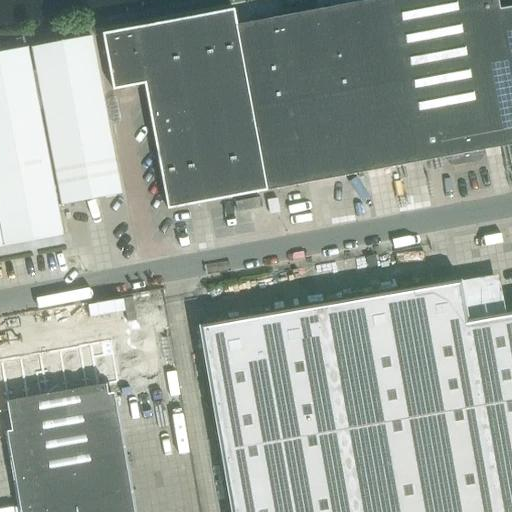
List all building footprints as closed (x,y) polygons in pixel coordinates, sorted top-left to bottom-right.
[(498,0),(374,0),(365,2),(396,167),(446,159),(447,163),(454,166),(479,162),(484,154),(484,151),(511,145),(511,77),(500,10),(498,0)] [(272,190),(396,167),(365,2),(240,25),(272,190)] [(511,8),(500,10),(511,77),(511,8)] [(272,190),(240,25),(237,9),(106,33),(116,89),(147,83),(170,209),(272,190)] [(124,195),(93,35),(35,47),(40,58),(30,60),(39,108),(46,107),(66,207),(124,195)] [(0,150),(45,142),(27,49),(0,54),(0,150)] [(45,142),(0,150),(0,246),(62,234),(45,142)] [(277,199),(267,201),(270,215),(280,213),(277,199)] [(511,511),(511,314),(467,322),(460,281),(318,306),(200,327),(231,511),(511,511)] [(115,379),(109,342),(0,360),(0,432),(12,431),(26,511),(127,511),(105,380),(115,379)]
